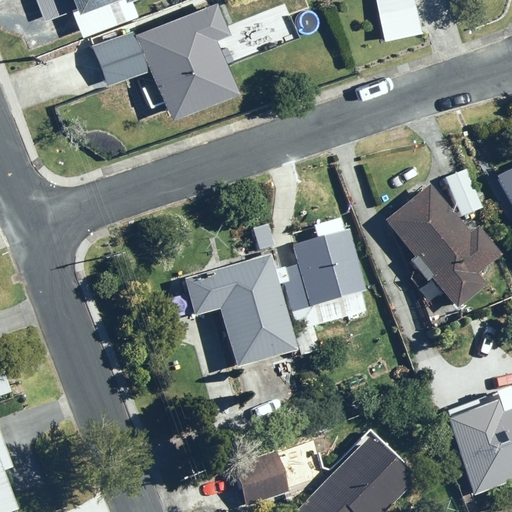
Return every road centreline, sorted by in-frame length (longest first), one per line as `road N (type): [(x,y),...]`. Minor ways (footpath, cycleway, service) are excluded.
road 1 (residential): [(32,225),(511,64)]
road 2 (residential): [(137,511),(32,225)]
